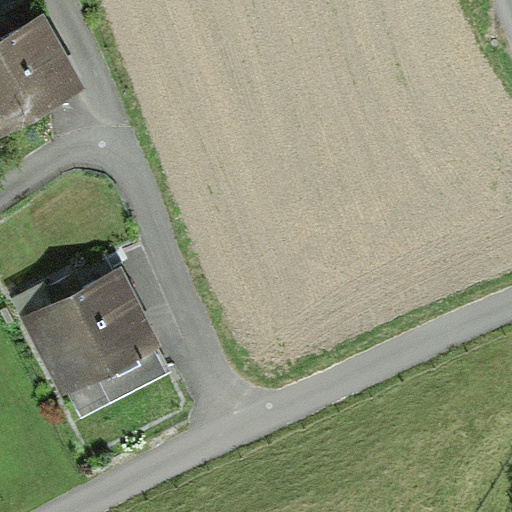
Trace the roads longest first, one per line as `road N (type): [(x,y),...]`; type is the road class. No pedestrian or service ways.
road 1 (residential): [(0,188),(59,155),(90,153),(120,169),(231,431)]
road 2 (residential): [(231,431),(511,298)]
road 3 (residential): [(63,511),(231,431)]
